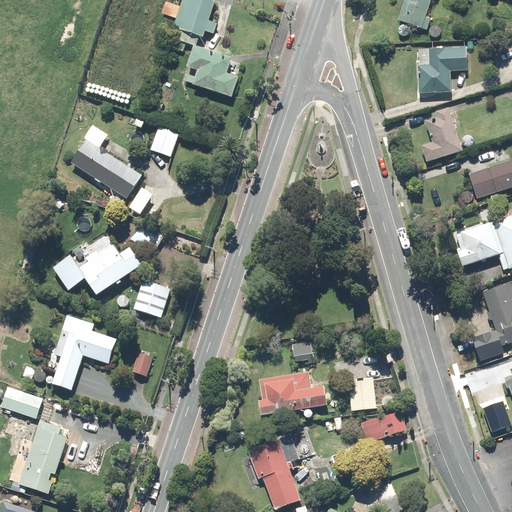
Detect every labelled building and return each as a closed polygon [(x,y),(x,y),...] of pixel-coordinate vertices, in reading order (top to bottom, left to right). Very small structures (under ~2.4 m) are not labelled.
[(217,3),(205,0),(184,0),(175,30),(182,33),(179,42),(196,48),(189,70),(190,70),(186,83),(195,86),(194,88),(233,101),(240,80),(229,76),(234,60),(198,49),(201,39),(205,41),(205,40),(207,34),(216,37),(219,26),(210,24),(217,3)] [(433,0),(407,0),(399,23),(428,32),(432,21),(427,20),(433,0)] [(181,9),(167,4),(163,16),(177,21),(181,9)] [(375,21),(375,31),(392,30),(392,20),(375,21)] [(419,68),(420,97),(453,95),(452,74),(470,73),(469,49),(447,50),(447,51),(430,52),(431,67),(419,68)] [(423,147),(428,164),(464,153),(451,110),(438,114),(439,119),(428,123),(434,144),(423,147)] [(88,141),(73,165),(97,180),(96,181),(102,185),(102,184),(129,201),(144,177),(101,150),(110,136),(94,127),(86,140),(88,141)] [(159,130),(152,151),(172,159),(180,137),(159,130)] [(511,162),(471,175),(479,200),(511,189),(511,155),(511,156),(511,160),(511,162)] [(511,271),(511,218),(462,234),(463,236),(458,237),(462,249),(458,250),(464,269),(500,257),(505,272),(511,270),(511,271)] [(141,224),(131,241),(156,255),(166,238),(141,224)] [(88,281),(99,298),(144,267),(132,249),(122,256),(115,247),(101,257),(98,252),(87,259),(90,264),(81,270),(73,258),(55,270),(70,293),(88,281)] [(145,282),(135,311),(163,320),(173,291),(145,282)] [(511,284),(485,294),(491,313),(488,314),(491,322),(494,322),(497,332),(474,339),(482,363),(507,355),(504,347),(511,344),(511,284)] [(54,386),(74,392),(85,357),(111,366),(119,341),(94,333),(97,326),(69,317),(56,356),(63,359),(54,386)] [(294,347),(297,363),(310,361),(311,365),(316,364),(313,344),(294,347)] [(140,354),(133,373),(148,378),(155,355),(142,351),(141,354),(140,354)] [(310,374),(261,382),(265,403),(261,403),(264,418),(329,406),(326,388),(313,390),(310,374)] [(378,410),(374,379),(350,382),(353,413),(378,410)] [(10,388),(3,409),(38,421),(45,400),(10,388)] [(403,413),(362,425),(368,444),(408,433),(403,413)] [(63,429),(42,422),(34,447),(30,446),(28,444),(27,443),(25,442),(24,445),(24,447),(23,450),(22,453),(21,455),(19,459),(22,459),(25,459),(27,460),(29,461),(25,472),(20,484),(21,484),(21,486),(50,496),(69,439),(61,436),(63,429)] [(281,441),(250,452),(260,481),(265,480),(276,511),(302,503),(291,471),(295,469),(292,463),(289,464),(281,441)] [(33,511),(5,503),(1,511),(33,511)]
